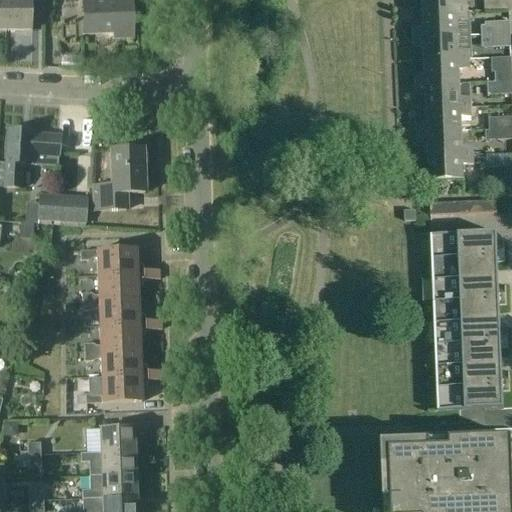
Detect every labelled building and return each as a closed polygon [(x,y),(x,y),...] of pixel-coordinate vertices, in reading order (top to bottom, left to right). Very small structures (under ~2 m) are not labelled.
[(4,0),(5,34),(30,33),(30,0),(4,0)] [(129,0),(81,0),(83,36),(113,35),(114,39),(131,39),(129,0)] [(422,0),(423,14),(467,12),(467,3),(469,3),(468,0),(422,0)] [(509,11),(508,0),(484,0),(485,12),(509,11)] [(413,29),(413,38),(458,37),(457,22),(468,22),(467,12),(423,14),(423,28),(413,29)] [(485,23),(486,36),(510,35),(510,22),(485,23)] [(510,35),(486,36),(482,36),(482,49),(511,48),(510,35)] [(458,37),(413,38),(414,48),(424,47),(425,62),(469,60),(469,51),(458,51),(458,37)] [(469,60),(425,62),(425,76),(415,77),(415,86),(460,84),(459,70),(470,70),(469,60)] [(495,83),(511,82),(511,78),(511,73),(495,73),(495,83)] [(488,96),(511,94),(511,82),(495,83),(487,83),(488,96)] [(460,84),(415,86),(415,96),(426,95),(426,110),(471,108),(471,99),(460,99),(460,84)] [(417,134),(462,133),(461,118),(472,118),(471,108),(426,110),(427,124),(417,125),(417,134)] [(511,130),(511,117),(489,119),(489,132),(497,131),(511,130)] [(511,130),(497,131),(498,141),(511,140),(511,130)] [(7,133),(4,165),(3,188),(21,190),(23,166),(28,166),(57,168),(58,158),(57,158),(59,136),(31,135),(31,134),(7,133)] [(428,158),(473,156),(473,147),(462,147),(462,133),(417,134),(417,144),(428,143),(428,158)] [(111,187),(93,187),(94,212),(127,211),(127,210),(123,210),(123,195),(144,194),(143,150),(110,152),(111,187)] [(511,167),(511,154),(486,155),(487,168),(511,167)] [(473,156),(428,158),(429,172),(418,173),(419,183),(463,181),(463,166),(473,165),(473,156)] [(39,197),(37,221),(85,224),(87,200),(39,197)] [(487,202),(479,203),(479,214),(487,214),(487,202)] [(487,202),(487,214),(496,214),(495,202),(487,202)] [(463,203),(455,204),(455,215),(463,215),(463,203)] [(471,215),(471,203),(463,203),(463,215),(471,215)] [(471,215),(479,214),(479,203),(471,203),(471,215)] [(430,216),(439,216),(439,204),(430,204),(430,216)] [(447,215),(447,204),(439,204),(439,216),(447,215)] [(447,204),(447,215),(455,215),(455,204),(447,204)] [(415,211),(404,211),(405,222),(416,222),(415,211)] [(432,259),(498,257),(497,233),(431,236),(432,259)] [(94,297),(91,295),(81,295),(82,313),(91,312),(95,310),(98,310),(99,347),(96,347),(93,345),(83,346),(84,363),(93,363),(96,361),(100,360),(101,397),(98,398),(95,396),(85,396),(85,405),(141,403),(136,251),(80,253),(80,262),(90,262),(93,260),(96,260),(97,297),(94,297)] [(433,281),(499,278),(498,257),(432,259),(433,281)] [(143,281),(151,281),(151,271),(142,272),(143,281)] [(151,281),(159,281),(159,271),(151,271),(151,281)] [(499,278),(433,281),(434,302),(499,300),(499,287),(499,278)] [(434,302),(435,324),(500,321),(500,306),(499,300),(434,302)] [(153,331),(161,331),(161,321),(153,322),(153,331)] [(435,346),(501,343),(500,321),(435,324),(435,346)] [(145,332),(153,331),(153,322),(144,322),(145,332)] [(501,343),(435,346),(436,367),(502,365),(501,350),(501,343)] [(502,373),(502,365),(436,367),(437,389),(503,386),(502,373)] [(147,382),(155,382),(155,372),(146,372),(147,382)] [(155,382),(163,381),(163,372),(155,372),(155,382)] [(438,412),(504,409),(503,386),(437,389),(438,412)] [(100,454),(134,453),(133,430),(99,431),(100,454)] [(511,511),(511,437),(423,441),(423,449),(390,451),(392,511),(511,511)] [(27,445),(28,457),(40,457),(39,445),(27,445)] [(101,477),(135,476),(134,453),(100,454),(80,455),(80,465),(88,464),(88,478),(101,477)] [(40,457),(28,457),(28,470),(40,469),(40,457)] [(91,500),(102,500),(136,498),(135,476),(101,477),(88,478),(89,491),(81,491),(82,500),(91,500)] [(29,490),(29,503),(42,502),(41,490),(29,490)] [(136,511),(136,498),(102,500),(91,500),(91,511),(136,511)] [(42,511),(42,502),(29,503),(29,511),(42,511)]
